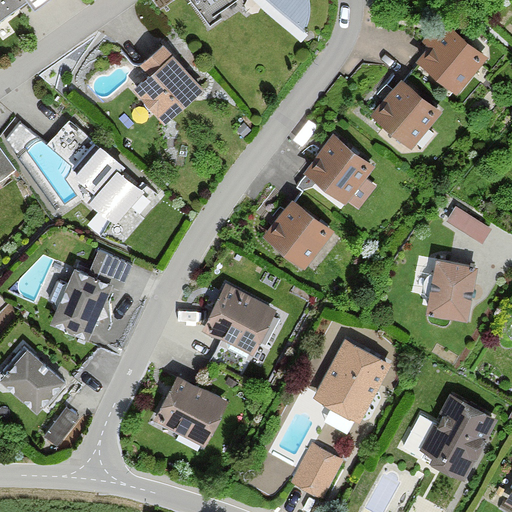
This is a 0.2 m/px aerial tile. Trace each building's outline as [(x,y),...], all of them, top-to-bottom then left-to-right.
[(0,0),(0,22),(28,3),(34,12),(51,0),(0,0)] [(187,0),(206,26),(243,0),(255,0),(303,43),(309,36),(304,31),(307,28),(310,23),(311,12),(309,0),(187,0)] [(485,62),(440,21),(421,41),(430,48),(416,63),(453,97),(485,62)] [(165,126),(205,92),(165,45),(139,67),(148,77),(133,89),(165,126)] [(443,115),(402,79),(370,117),(411,152),(443,115)] [(72,112),(48,137),(68,156),(92,130),(72,112)] [(374,167),(333,136),(304,174),(345,205),(374,167)] [(103,148),(75,179),(96,197),(88,205),(114,228),(144,195),(122,175),(127,170),(103,148)] [(0,181),(13,173),(0,153),(0,190),(3,189),(0,184),(0,181)] [(332,232),(292,201),(263,238),(304,269),(332,232)] [(489,228),(455,207),(446,222),(480,243),(489,228)] [(130,270),(97,256),(87,276),(75,271),(53,322),(102,344),(122,299),(118,297),(130,270)] [(478,268),(438,261),(429,316),(468,323),(478,268)] [(276,313),(227,286),(203,332),(252,358),(276,313)] [(391,366),(344,341),(314,399),(361,424),(391,366)] [(67,385),(26,353),(1,384),(42,416),(67,385)] [(227,405),(179,378),(153,423),(201,450),(227,405)] [(464,482),(498,421),(451,395),(434,425),(420,418),(402,451),(421,461),(423,459),(464,482)] [(77,422),(62,411),(43,438),(57,449),(77,422)] [(340,463),(311,449),(292,487),(320,501),(340,463)]
